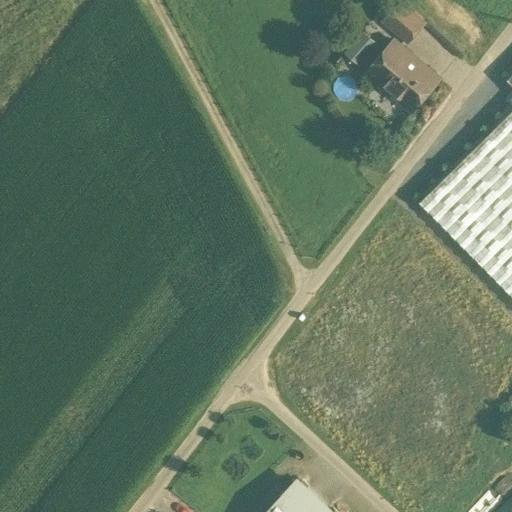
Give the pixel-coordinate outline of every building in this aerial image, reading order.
[(401,2),(386,20),(408,39),(424,21),(401,2)] [(343,54),(356,64),(378,38),(365,29),(343,54)] [(440,77),(396,39),(368,71),(412,108),(440,77)] [(511,74),(508,78),(511,81),(511,109),(420,200),(511,292),(511,74)] [(266,511),(332,511),(297,479),(266,511)]
